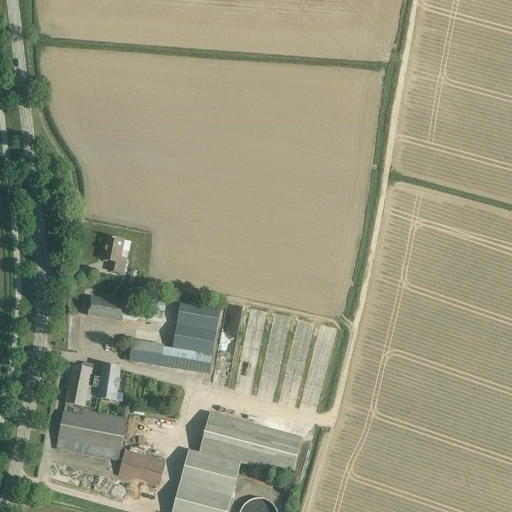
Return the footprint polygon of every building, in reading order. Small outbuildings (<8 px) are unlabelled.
[(103,251),(101,260),(111,261),(109,271),(122,274),(125,259),(120,258),(123,241),(107,238),(104,252),(103,251)] [(134,286),(137,271),(131,270),(128,284),(134,286)] [(134,323),(138,320),(162,325),(165,312),(126,304),(91,298),(88,316),(122,323),(123,320),(134,323)] [(129,363),(210,376),(221,309),(181,303),(173,350),(164,349),(164,347),(133,342),(129,363)] [(68,364),(64,389),(68,390),(65,405),(66,405),(56,450),(119,462),(127,420),(88,412),(88,409),(96,411),(97,402),(98,399),(116,402),(121,369),(103,366),(102,373),(93,371),(93,370),(73,365),(68,364)] [(199,455),(189,452),(172,511),(228,511),(241,465),(292,478),(302,439),(210,415),(199,455)] [(125,451),(119,477),(138,483),(144,484),(144,482),(160,486),(166,462),(125,451)] [(276,511),(275,509),(275,508),(273,506),(272,505),(271,504),(269,503),(268,502),(266,501),(265,501),(263,500),(261,500),(259,500),(258,500),(256,500),(254,500),(253,501),(251,501),(249,502),(248,503),(246,504),(245,505),(244,506),(243,508),(242,509),(241,511),(240,511),(276,511)]
